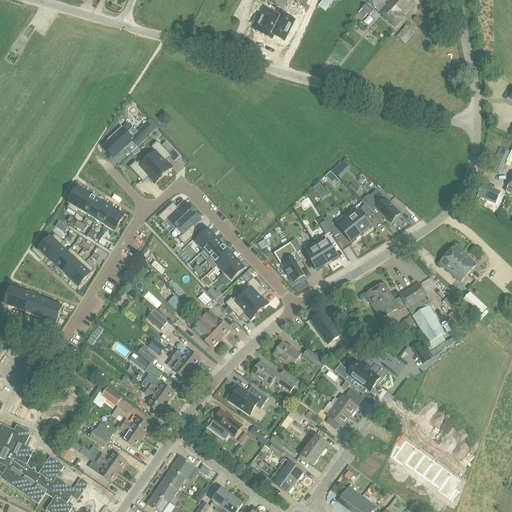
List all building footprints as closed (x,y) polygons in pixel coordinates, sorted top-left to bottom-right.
[(365,0),(395,28),(404,18),(403,17),(414,5),(408,0),(365,0)] [(367,5),(358,13),(364,19),(367,15),(369,17),(374,11),(367,5)] [(266,11),(256,32),(272,40),(273,36),(275,32),(274,31),(277,25),(275,24),(278,17),(266,11)] [(275,32),(273,36),(284,42),(294,21),(280,13),(278,17),(275,24),(277,25),(274,31),(275,32)] [(416,16),(412,20),(419,26),(422,22),(416,16)] [(407,26),(396,37),(404,44),(414,34),(407,26)] [(131,105),(129,107),(128,110),(128,112),(129,115),(132,116),(135,116),(137,114),(138,112),(138,109),(137,106),(134,105),(131,105)] [(171,121),(165,115),(158,121),(164,127),(171,121)] [(109,143),(104,148),(113,158),(132,141),(138,148),(150,137),(142,128),(136,133),(132,129),(127,134),(122,128),(107,141),(109,143)] [(172,157),(158,142),(151,148),(156,153),(148,160),(163,176),(172,168),(166,162),(172,157)] [(509,152),(500,147),(490,169),(499,174),(509,152)] [(136,162),(129,168),(143,183),(149,178),(155,184),(163,176),(148,160),(140,167),(136,162)] [(340,182),(330,172),(325,177),(332,184),(334,182),(337,185),(340,182)] [(478,196),(496,204),(501,193),(483,185),(478,196)] [(79,188),(69,205),(79,211),(89,194),(79,188)] [(98,200),(89,194),(79,211),(88,216),(98,200)] [(400,215),(383,197),(376,204),(370,197),(368,196),(362,202),(365,206),(373,214),(380,221),(382,219),(384,220),(386,218),(391,224),(400,215)] [(96,221),(106,205),(98,200),(88,216),(96,221)] [(176,227),(192,212),(184,204),(178,209),(173,204),(158,218),(164,224),(169,219),(176,227)] [(105,227),(115,210),(106,205),(96,221),(105,227)] [(369,218),(373,214),(365,206),(360,210),(369,218)] [(355,208),(345,215),(362,236),(364,235),(369,231),(371,229),(355,208)] [(125,216),(115,210),(105,227),(115,233),(125,216)] [(178,240),(184,246),(199,232),(194,226),(200,221),(192,212),(176,227),(183,235),(178,240)] [(345,215),(336,223),(353,244),(357,241),(360,238),(362,236),(345,215)] [(325,222),(331,232),(334,237),(339,234),(329,217),(324,220),(325,222)] [(331,232),(325,222),(320,225),(326,235),(331,232)] [(92,240),(96,234),(91,230),(87,237),(92,240)] [(209,231),(195,244),(203,252),(217,239),(209,231)] [(324,237),(314,243),(328,266),(338,260),(324,237)] [(48,260),(60,246),(52,238),(39,252),(48,260)] [(107,242),(101,239),(98,244),(104,247),(107,242)] [(217,239),(203,252),(210,259),(224,246),(217,239)] [(258,245),(261,250),(261,251),(269,246),(265,240),(258,245)] [(291,243),(297,253),(302,250),(296,240),(291,243)] [(288,253),(278,259),(286,272),(289,277),(293,283),(304,276),(297,265),(302,262),(297,253),(291,243),(285,247),(288,253)] [(314,243),(304,249),(318,272),(328,266),(314,243)] [(55,267),(68,253),(60,246),(48,260),(55,267)] [(231,254),(224,246),(210,259),(217,267),(231,254)] [(448,255),(468,274),(476,266),(456,247),(448,255)] [(63,273),(75,259),(68,253),(55,267),(63,273)] [(217,267),(224,274),(238,261),(231,254),(217,267)] [(468,274),(448,255),(440,264),(461,283),(468,274)] [(70,280),(83,266),(75,259),(63,273),(70,280)] [(231,283),(245,270),(238,261),(224,274),(231,283)] [(78,288),(91,274),(83,266),(70,280),(78,288)] [(248,286),(241,293),(244,296),(259,312),(267,304),(262,298),(263,297),(268,293),(253,278),(247,284),(248,286)] [(419,284),(409,290),(417,303),(427,297),(419,284)] [(384,285),(374,290),(389,314),(398,309),(384,285)] [(16,310),(23,292),(13,288),(6,306),(16,310)] [(389,314),(374,290),(365,296),(380,320),(389,314)] [(400,297),(407,308),(407,309),(417,303),(409,290),(400,296),(400,297)] [(26,313),(33,295),(23,292),(16,310),(26,313)] [(487,309),(470,293),(462,302),(479,318),(487,309)] [(26,313),(35,317),(42,299),(33,295),(26,313)] [(232,298),(225,304),(239,319),(245,314),(251,320),(259,312),(244,296),(236,303),(232,298)] [(431,303),(427,297),(417,303),(407,309),(413,317),(412,318),(429,345),(445,335),(427,305),(431,303)] [(448,297),(443,301),(452,310),(457,305),(448,297)] [(52,303),(42,299),(35,317),(45,321),(52,303)] [(55,325),(62,307),(52,303),(45,321),(55,325)] [(331,312),(335,318),(339,315),(335,310),(331,312)] [(147,319),(160,331),(168,322),(155,311),(147,319)] [(6,319),(12,321),(15,314),(9,312),(6,319)] [(324,312),(312,321),(317,328),(328,345),(329,345),(341,336),(324,312)] [(201,321),(220,339),(229,330),(218,320),(212,326),(208,323),(209,322),(205,318),(201,321)] [(404,331),(413,325),(409,318),(400,323),(404,331)] [(200,338),(201,338),(211,348),(220,339),(201,321),(198,325),(202,328),(201,329),(203,330),(204,329),(206,331),(200,338)] [(158,356),(163,349),(154,342),(149,348),(158,356)] [(300,356),(282,343),(273,356),(291,369),(300,356)] [(172,354),(192,371),(200,361),(189,352),(183,359),(179,356),(180,355),(175,351),(172,354)] [(325,365),(320,361),(307,351),(303,355),(321,370),(325,365)] [(148,353),(143,359),(151,365),(156,359),(148,353)] [(192,371),(172,354),(169,358),(174,362),(175,361),(179,364),(172,371),(184,381),(192,371)] [(149,376),(154,369),(144,362),(139,368),(149,376)] [(269,388),(274,381),(278,384),(277,386),(289,394),(294,386),(299,389),(302,384),(298,381),(283,371),(280,376),(278,375),(278,374),(260,362),(251,375),(269,388)] [(340,365),(335,372),(363,396),(367,390),(370,392),(372,389),(377,384),(376,383),(379,379),(370,372),(371,371),(363,365),(362,366),(357,362),(349,372),(340,365)] [(126,377),(122,382),(129,387),(133,382),(126,377)] [(346,391),(350,386),(346,383),(342,388),(346,391)] [(145,389),(166,404),(174,394),(162,385),(156,393),(152,390),(153,389),(148,385),(145,389)] [(108,388),(102,397),(116,407),(123,398),(108,388)] [(248,394),(239,388),(229,402),(250,416),(256,407),(260,410),(268,399),(254,390),(251,394),(250,394),(248,394)] [(166,404),(145,389),(142,393),(148,397),(149,395),(153,398),(147,406),(159,415),(166,404)] [(334,407),(350,418),(358,408),(342,396),(334,407)] [(350,418),(334,407),(327,417),(342,429),(350,418)] [(215,433),(219,427),(225,431),(224,432),(241,444),(247,436),(239,431),(242,427),(221,411),(213,422),(209,428),(215,433)] [(292,412),(289,417),(299,425),(303,420),(292,412)] [(306,417),(315,424),(319,427),(320,426),(323,421),(320,419),(310,412),(306,417)] [(121,424),(142,438),(150,428),(138,419),(132,427),(128,424),(129,423),(124,420),(121,424)] [(102,424),(97,430),(111,440),(115,434),(102,424)] [(142,438),(121,424),(118,427),(123,431),(124,430),(128,433),(123,440),(135,449),(142,438)] [(0,479),(38,505),(46,494),(54,500),(46,511),(48,511),(69,511),(72,508),(66,504),(71,497),(78,501),(89,485),(81,479),(74,490),(57,478),(64,467),(51,458),(39,475),(26,466),(34,451),(25,447),(31,433),(17,427),(15,431),(1,425),(0,427),(0,473),(2,475),(0,479)] [(89,438),(104,448),(109,440),(95,430),(89,438)] [(258,440),(265,444),(268,439),(262,435),(258,440)] [(320,455),(321,456),(329,446),(320,440),(315,436),(308,447),(320,455)] [(298,454),(274,437),(270,441),(270,442),(285,452),(294,460),(298,454)] [(270,442),(270,441),(269,440),(264,446),(281,458),(285,452),(270,442)] [(403,467),(405,465),(404,465),(416,449),(405,441),(399,450),(395,447),(390,457),(392,459),(403,467)] [(320,455),(308,447),(300,457),(313,467),(321,456),(320,455)] [(94,463),(94,462),(100,465),(100,464),(104,467),(99,475),(111,483),(118,473),(97,458),(84,449),(81,453),(94,463)] [(424,455),(416,449),(404,465),(405,465),(413,471),(424,455)] [(97,458),(118,473),(126,462),(114,454),(108,462),(104,459),(105,457),(100,454),(97,458)] [(433,461),(424,455),(413,471),(422,477),(433,461)] [(180,457),(172,469),(186,479),(194,467),(180,457)] [(282,475),(295,484),(303,474),(285,461),(282,466),(286,469),(282,475)] [(430,484),(442,468),(433,461),(422,477),(430,484)] [(211,472),(203,466),(200,471),(208,477),(211,472)] [(451,474),(442,468),(430,484),(439,490),(451,474)] [(186,479),(172,469),(163,481),(177,491),(186,479)] [(269,479),(255,469),(251,475),(264,485),(269,479)] [(439,490),(437,492),(453,503),(461,493),(455,490),(461,482),(451,474),(439,490)] [(295,484),(282,475),(278,480),(274,477),(270,482),(288,495),(295,484)] [(177,491),(163,481),(155,493),(169,503),(177,491)] [(349,511),(351,511),(362,498),(349,488),(338,503),(349,511)] [(215,511),(221,511),(232,497),(222,489),(212,502),(220,507),(215,511)] [(162,511),(169,503),(155,493),(146,505),(156,511),(162,511)] [(237,511),(243,505),(232,497),(221,511),(237,511)] [(372,511),(376,507),(362,498),(351,511),(372,511)] [(197,511),(205,511),(209,507),(204,503),(197,511)]
